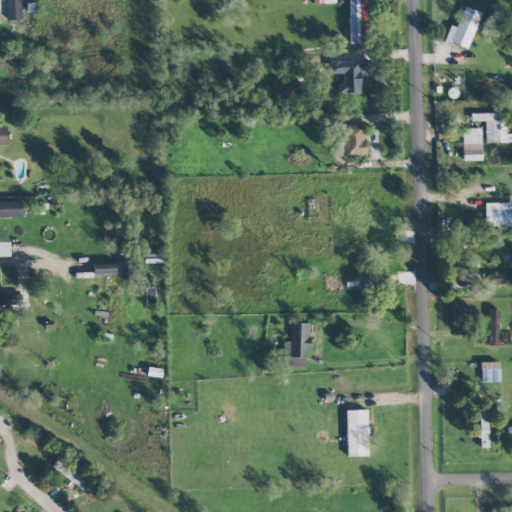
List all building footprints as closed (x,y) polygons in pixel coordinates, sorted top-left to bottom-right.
[(21,19),(20,0),(6,0),(6,19),(21,19)] [(349,0),(348,44),(368,44),(368,0),(349,0)] [(456,27),(449,25),(444,41),(468,48),(479,12),(462,7),(456,27)] [(359,93),(360,73),(368,73),(368,61),(329,60),(329,73),(343,73),(342,83),(339,82),(339,93),(359,93)] [(503,89),(504,81),(471,79),(470,88),(503,89)] [(471,113),(471,121),(484,120),(485,143),(511,141),(511,133),(507,133),(506,112),(471,113)] [(366,156),(364,123),(342,124),(343,157),(366,156)] [(462,160),(481,160),(480,128),(462,128),(462,160)] [(0,217),(21,217),(21,201),(0,201),(0,217)] [(484,226),(511,225),(511,202),(484,203),(484,226)] [(8,242),(0,241),(0,256),(9,256),(8,242)] [(115,263),(92,264),(92,276),(115,275),(115,263)] [(511,282),(511,273),(487,274),(487,283),(511,282)] [(0,290),(0,304),(20,305),(20,290),(0,290)] [(498,309),(489,309),(488,345),(498,345),(498,309)] [(307,368),(308,323),(290,322),(290,341),(282,341),(282,367),(307,368)] [(499,381),(499,362),(480,362),(480,382),(499,381)] [(479,447),(489,447),(488,405),(478,405),(479,447)] [(347,456),(368,455),(366,409),(345,410),(347,456)] [(51,466),(83,490),(88,483),(56,460),(51,466)]
